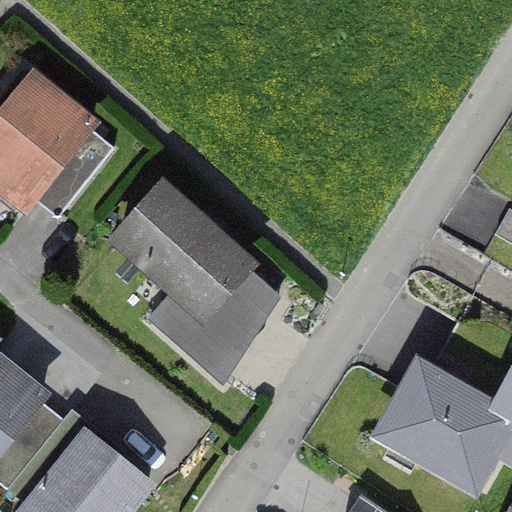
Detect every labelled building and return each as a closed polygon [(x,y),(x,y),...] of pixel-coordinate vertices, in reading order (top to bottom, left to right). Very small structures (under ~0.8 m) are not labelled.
[(53,221),(109,151),(25,84),(0,116),(0,189),(24,209),(29,203),(53,221)] [(172,345),(217,385),(231,365),(191,329),(243,271),(157,194),(114,242),(197,317),(172,345)] [(511,215),(505,212),(490,237),(511,249),(511,215)] [(511,383),(497,411),(417,367),(409,381),(376,441),(475,496),(511,429),(511,428),(511,383)] [(0,491),(2,493),(59,423),(0,375),(0,491)] [(134,511),(150,493),(88,444),(33,511),(134,511)]
